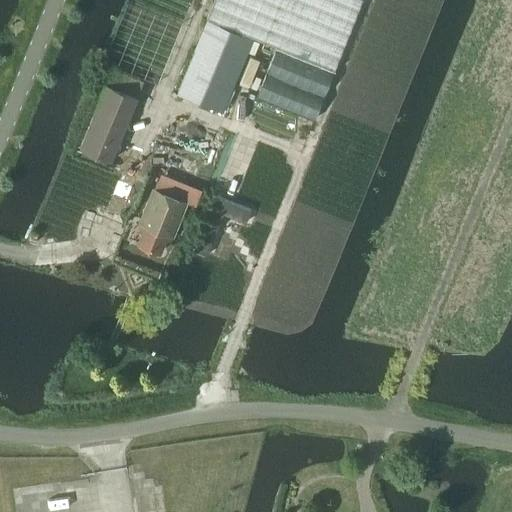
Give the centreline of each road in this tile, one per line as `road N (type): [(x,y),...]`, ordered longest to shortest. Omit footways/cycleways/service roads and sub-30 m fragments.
road 1 (unclassified): [(511,446),(358,418),(264,414),(109,437),(0,437)]
road 2 (unclassified): [(0,139),(56,0)]
